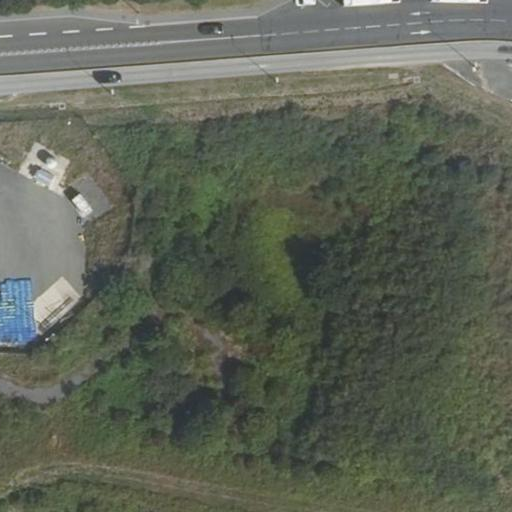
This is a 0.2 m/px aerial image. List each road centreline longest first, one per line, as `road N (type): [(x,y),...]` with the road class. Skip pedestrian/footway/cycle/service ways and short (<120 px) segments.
road 1 (unclassified): [(0,89),(511,52)]
road 2 (unclassified): [(169,41),(511,21)]
road 3 (unclassified): [(0,67),(129,57),(169,41)]
road 4 (unclassified): [(169,41),(125,36),(0,45)]
